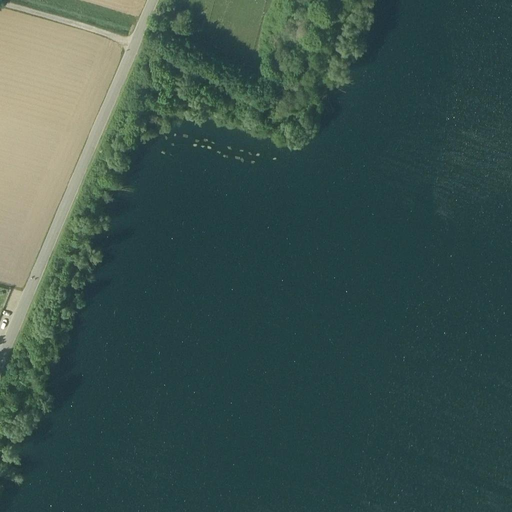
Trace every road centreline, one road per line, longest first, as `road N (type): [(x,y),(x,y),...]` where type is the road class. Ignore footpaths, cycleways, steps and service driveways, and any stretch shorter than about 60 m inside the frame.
road 1 (unclassified): [(154,0),(0,374)]
road 2 (track): [(135,43),(284,120)]
